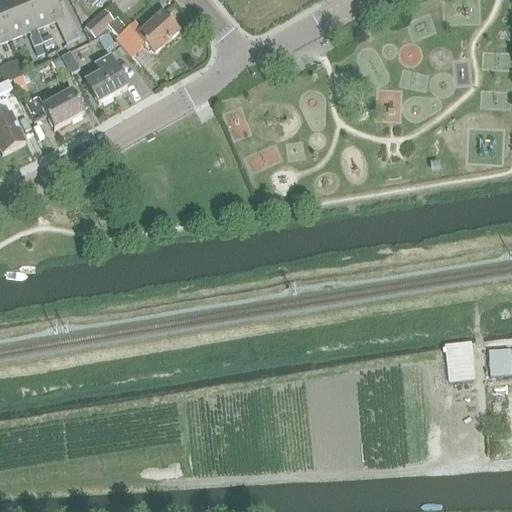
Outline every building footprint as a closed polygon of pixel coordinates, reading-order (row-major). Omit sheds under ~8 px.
[(3,0),(0,1),(0,17),(11,42),(29,34),(31,39),(30,40),(34,50),(44,46),(38,31),(24,0),(3,0)] [(24,0),(38,31),(55,24),(66,48),(80,41),(62,5),(57,7),(53,0),(24,0)] [(86,29),(95,39),(108,27),(113,23),(104,13),(86,29)] [(115,41),(131,60),(145,48),(153,58),(179,34),(162,14),(141,33),(134,24),(126,31),(118,39),(115,41)] [(0,64),(0,62),(0,46),(11,42),(0,17),(0,64)] [(113,23),(108,27),(118,39),(126,31),(117,21),(114,24),(113,23)] [(50,65),(62,85),(71,79),(59,59),(50,65)] [(85,84),(98,107),(127,91),(114,68),(113,68),(109,60),(96,67),(101,75),(85,84)] [(0,113),(19,105),(9,84),(0,88),(0,113)] [(34,125),(46,119),(53,133),(84,116),(72,93),(42,110),(38,102),(25,109),(34,125)] [(0,121),(0,154),(2,158),(25,146),(10,116),(0,121)] [(486,355),(487,380),(508,380),(508,354),(486,355)]
